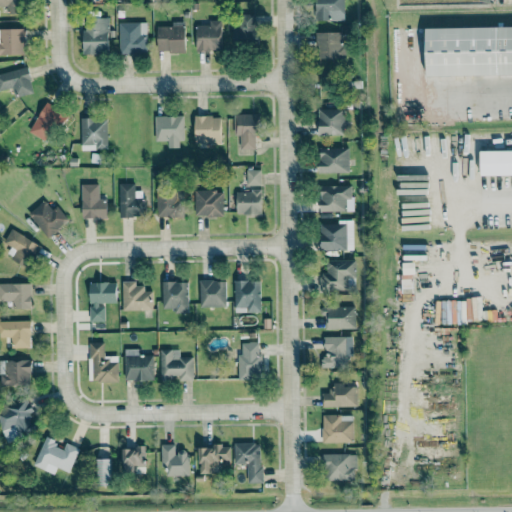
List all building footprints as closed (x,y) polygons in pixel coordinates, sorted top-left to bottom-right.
[(0,0),(0,5),(9,6),(9,13),(17,13),(17,0),(0,0)] [(343,0),(314,0),(315,20),(344,19),(343,0)] [(238,14),(239,25),(233,25),(233,42),(256,42),(255,13),(238,14)] [(109,17),(84,17),(83,53),(108,53),(109,17)] [(196,50),(222,50),(221,19),(209,19),(209,24),(196,24),(196,50)] [(120,53),(147,53),(147,21),(119,22),(120,53)] [(157,51),(185,51),(184,21),(172,21),(172,25),(157,25),(157,51)] [(426,75),(511,73),(511,25),(425,27),(426,75)] [(0,54),(25,54),(25,28),(0,28),(0,54)] [(342,31),(318,31),(317,58),(345,59),(345,44),(341,44),(342,31)] [(33,92),(28,66),(0,72),(0,89),(13,87),(16,96),(33,92)] [(47,140),(55,120),(63,124),(69,112),(44,101),(30,133),(47,140)] [(256,113),(234,114),(234,135),(240,135),(240,149),(256,149),(256,113)] [(155,140),(168,140),(168,147),(179,147),(179,139),(184,139),(183,115),(155,116),(155,140)] [(194,116),(195,143),(221,142),(221,115),(194,116)] [(82,149),(108,149),(107,117),(81,118),(82,149)] [(319,172),(349,172),(348,147),(318,147),(319,172)] [(511,174),(511,149),(480,150),(480,175),(511,174)] [(246,184),(261,185),(261,169),(247,169),(246,184)] [(98,183),(81,184),(82,218),(107,217),(107,198),(99,198),(98,183)] [(135,183),(119,183),(119,216),(145,216),(144,197),(135,197),(135,183)] [(351,184),(319,185),(319,211),(346,210),(345,199),(351,199),(351,184)] [(156,189),(157,216),(183,216),(183,188),(156,189)] [(194,189),(195,215),(223,215),(223,189),(194,189)] [(236,190),(236,214),(261,214),(261,190),(236,190)] [(28,213),(48,237),(69,219),(57,205),(52,209),(44,200),(28,213)] [(353,249),(353,222),(320,222),(320,249),(353,249)] [(11,246),(6,256),(30,267),(41,243),(10,229),(4,243),(11,246)] [(354,259),(326,260),(326,273),(319,274),(320,290),(355,289),(354,259)] [(153,309),(153,291),(145,291),(145,285),(136,285),(136,280),(123,280),(123,309),(153,309)] [(225,280),(199,280),(200,306),(226,306),(225,280)] [(261,312),(261,280),(234,280),(235,310),(245,310),(245,312),(261,312)] [(89,282),(90,305),(90,321),(105,321),(105,303),(116,303),(116,281),(89,282)] [(188,312),(188,281),(162,281),(163,308),(174,308),(175,312),(188,312)] [(31,283),(0,282),(0,300),(15,300),(15,308),(31,308),(31,283)] [(324,328),(356,328),(355,306),(323,306),(324,328)] [(31,347),(30,320),(0,320),(0,336),(11,336),(11,347),(31,347)] [(323,336),(324,367),(348,366),(347,355),(352,355),(352,336),(323,336)] [(93,381),(118,381),(118,356),(104,355),(104,342),(89,342),(89,357),(93,357),(93,381)] [(258,342),(239,342),(238,379),(262,379),(262,356),(258,356),(258,342)] [(161,378),(179,378),(179,380),(193,380),(193,356),(180,356),(179,349),(160,349),(161,378)] [(124,355),(125,380),(153,379),(153,354),(124,355)] [(0,373),(1,385),(32,384),(31,359),(6,360),(6,373),(0,373)] [(357,405),(356,386),(343,386),(343,382),(331,382),(331,392),(322,392),(322,406),(357,405)] [(0,410),(0,424),(9,442),(35,428),(28,415),(34,412),(26,398),(0,410)] [(322,442),(353,442),(353,414),(322,414),(322,442)] [(54,473),(57,466),(69,472),(80,448),(66,442),(63,449),(54,445),(56,440),(46,436),(33,465),(54,473)] [(261,442),(234,443),(235,463),(247,463),(248,483),(262,482),(261,442)] [(176,443),(161,444),(162,464),(167,464),(167,475),(189,475),(188,449),(176,449),(176,443)] [(199,446),(200,472),(220,471),(220,461),(231,461),(230,445),(199,446)] [(144,466),(145,447),(123,446),(123,471),(135,472),(135,465),(144,466)] [(356,453),(324,454),(325,480),(356,479),(356,453)] [(97,458),(97,485),(111,485),(110,458),(97,458)]
